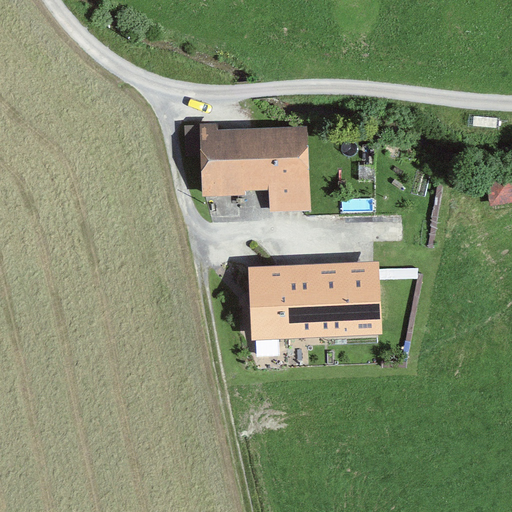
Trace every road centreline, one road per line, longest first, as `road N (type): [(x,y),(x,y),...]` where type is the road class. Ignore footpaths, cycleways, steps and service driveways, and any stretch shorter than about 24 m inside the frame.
road 1 (track): [(511,106),(358,86),(167,87),(104,56),(50,0)]
road 2 (track): [(205,293),(248,511)]
